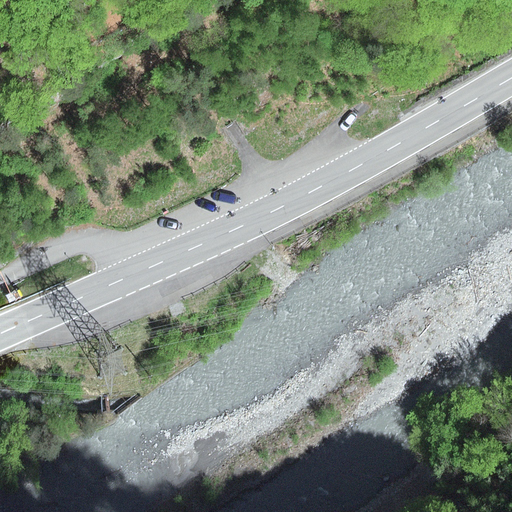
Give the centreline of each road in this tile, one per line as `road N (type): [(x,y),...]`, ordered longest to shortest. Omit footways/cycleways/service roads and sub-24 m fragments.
road 1 (tertiary): [(0,332),(278,214),(511,75)]
road 2 (primary): [(240,0),(0,145)]
road 3 (track): [(126,276),(102,242),(61,240),(0,265)]
